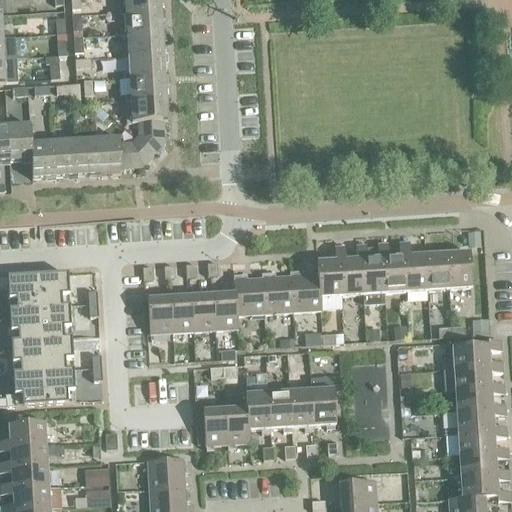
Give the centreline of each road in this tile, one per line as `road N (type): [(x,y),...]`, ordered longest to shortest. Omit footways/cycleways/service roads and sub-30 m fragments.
road 1 (residential): [(229,213),(511,200)]
road 2 (residential): [(107,255),(119,419),(186,416)]
road 3 (residential): [(229,213),(217,0)]
road 4 (residential): [(229,213),(209,249),(107,255)]
